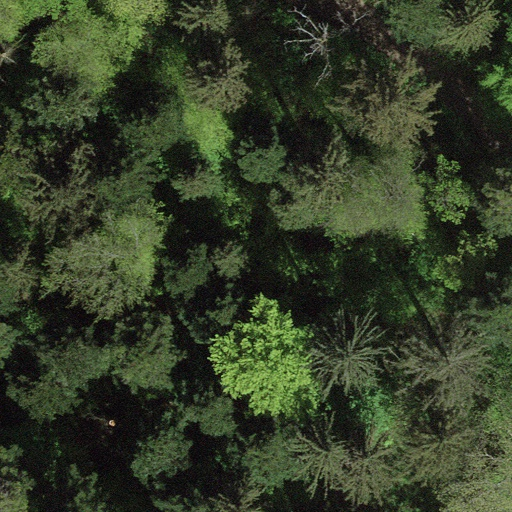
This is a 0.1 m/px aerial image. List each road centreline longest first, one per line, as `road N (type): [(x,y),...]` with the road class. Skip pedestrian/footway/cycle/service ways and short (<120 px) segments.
road 1 (track): [(511,145),(368,0)]
road 2 (track): [(478,511),(511,386)]
